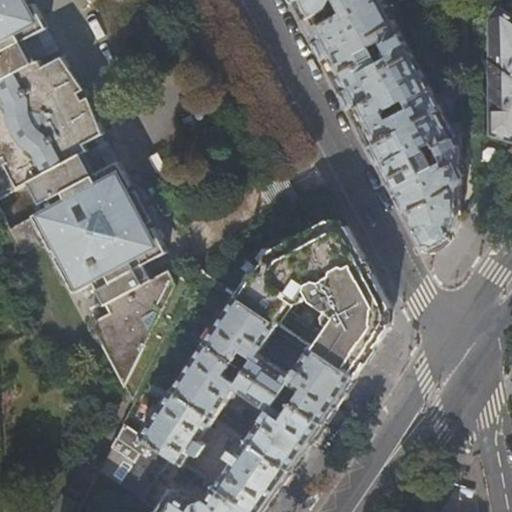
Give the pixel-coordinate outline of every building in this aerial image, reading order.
[(39,0),(0,0),(0,137),(5,146),(8,161),(11,169),(15,179),(17,177),(20,183),(18,185),(20,189),(27,197),(36,205),(43,201),(58,229),(47,234),(60,258),(63,257),(65,261),(67,269),(68,272),(70,275),(75,280),(78,285),(74,287),(87,311),(108,300),(124,331),(103,342),(125,384),(143,390),(151,374),(165,347),(197,285),(185,278),(178,265),(155,276),(147,261),(170,250),(157,225),(153,227),(150,222),(156,219),(139,188),(134,191),(131,186),(134,184),(121,159),(101,169),(90,148),(87,142),(107,131),(94,107),(91,109),(88,105),(86,95),(81,88),(78,85),(75,80),(79,78),(66,54),(46,65),(42,57),(31,36),(50,26),(38,1),(39,0)] [(296,0),(314,34),(319,25),(332,0),(296,0)] [(338,0),(345,12),(319,25),(314,34),(334,72),(390,176),(428,247),(435,247),(439,245),(443,243),(449,239),(451,236),(456,229),(461,222),(463,215),(461,118),(452,119),(386,0),(338,0)] [(511,16),(499,7),(490,19),(491,135),(511,140),(511,16)] [(450,34),(459,34),(459,20),(450,20),(450,34)] [(62,47),(50,26),(31,36),(42,57),(62,47)] [(121,159),(110,138),(90,148),(101,169),(121,159)] [(269,256),(255,276),(252,274),(235,299),(238,301),(278,327),(301,294),(333,316),(311,348),(319,353),(356,376),(374,350),(390,328),(391,304),(349,226),(326,227),(269,256)] [(258,357),(278,327),(238,301),(235,299),(234,299),(203,344),(325,423),(339,402),(352,383),(356,376),(319,353),(311,348),(290,379),(258,357)] [(203,344),(171,392),(215,419),(234,392),(266,414),(248,440),(293,469),(307,449),(312,442),(325,423),(203,344)] [(151,374),(157,378),(174,353),(165,347),(151,374)] [(240,435),(215,419),(171,392),(140,436),(172,457),(184,465),(186,461),(207,430),(233,445),(240,435)] [(142,502),(172,457),(140,436),(124,426),(112,449),(128,460),(125,465),(131,469),(128,473),(108,459),(104,466),(100,474),(142,502)] [(190,464),(186,461),(184,465),(193,471),(255,511),(264,511),(278,493),(293,469),(248,440),(217,485),(213,482),(214,480),(208,475),(211,471),(200,463),(198,467),(192,463),(190,464)] [(173,491),(157,511),(255,511),(193,471),(187,480),(198,488),(199,486),(211,493),(205,502),(196,507),(173,491)]
